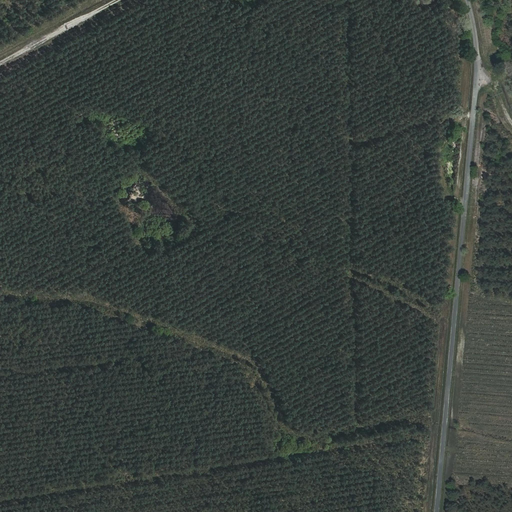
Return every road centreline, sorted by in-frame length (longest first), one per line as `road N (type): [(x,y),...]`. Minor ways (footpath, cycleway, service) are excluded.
road 1 (residential): [(437,511),(479,54),(468,0)]
road 2 (track): [(123,0),(0,67)]
